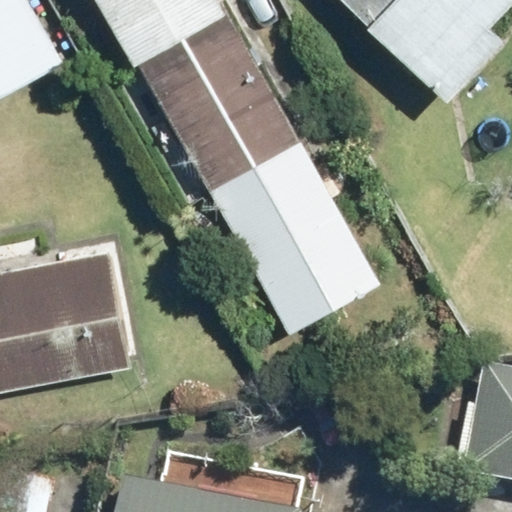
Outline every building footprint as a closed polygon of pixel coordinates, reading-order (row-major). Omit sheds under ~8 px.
[(0,0),(0,90),(63,56),(31,0),(0,0)] [(385,272),(228,0),(106,0),(293,324),(385,272)] [(511,0),(352,0),(450,92),(509,30),(495,18),(511,0)] [(0,267),(0,387),(133,363),(109,246),(0,267)] [(511,367),(486,362),(465,471),(511,480),(511,367)] [(29,463),(0,457),(0,511),(48,511),(55,478),(27,473),(29,463)] [(313,511),(314,509),(124,471),(116,511),(313,511)]
